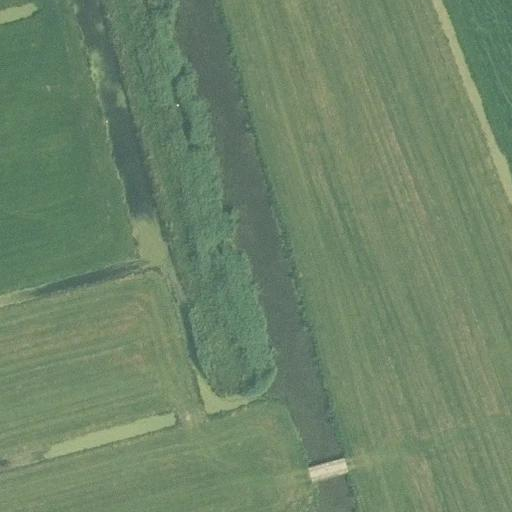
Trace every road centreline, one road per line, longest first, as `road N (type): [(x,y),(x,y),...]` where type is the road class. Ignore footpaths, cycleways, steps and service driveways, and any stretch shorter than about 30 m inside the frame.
road 1 (track): [(304,476),(284,481),(189,453),(0,500)]
road 2 (track): [(511,418),(353,463)]
